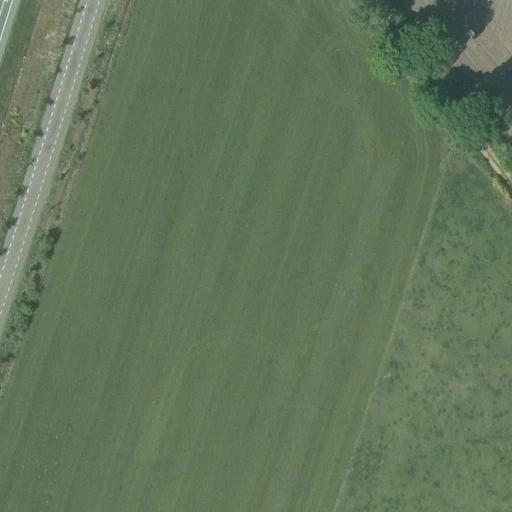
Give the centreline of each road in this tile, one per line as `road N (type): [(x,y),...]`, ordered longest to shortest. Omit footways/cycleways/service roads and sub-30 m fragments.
road 1 (secondary): [(93,0),(0,293)]
road 2 (track): [(511,191),(362,0)]
